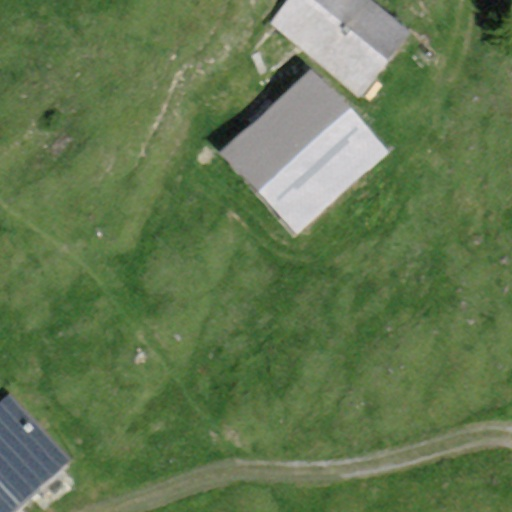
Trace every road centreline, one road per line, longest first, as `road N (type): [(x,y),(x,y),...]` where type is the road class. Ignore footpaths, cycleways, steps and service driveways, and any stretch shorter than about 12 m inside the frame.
road 1 (track): [(252,461),(331,470),(502,433),(511,438)]
road 2 (track): [(106,511),(252,461)]
